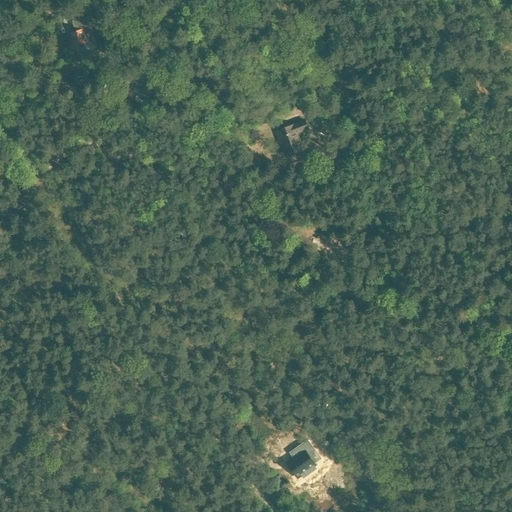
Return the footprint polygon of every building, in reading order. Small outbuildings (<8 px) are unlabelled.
[(77,31),(71,33),(73,41),(74,45),(80,44),(87,42),(85,37),(94,35),(88,15),(73,20),(76,29),(77,31)] [(154,84),(146,81),(141,94),(149,97),(154,84)] [(154,87),(150,97),(157,99),(160,89),(154,87)] [(301,146),(296,134),(308,129),(305,120),(279,130),(282,137),(280,137),(285,152),(301,146)] [(27,201),(31,188),(24,186),(20,199),(27,201)] [(337,258),(344,243),(322,233),(316,249),(337,258)] [(309,455),(314,451),(307,441),(292,452),(296,458),(286,465),(297,479),(315,466),(313,464),(315,463),(309,455)]
